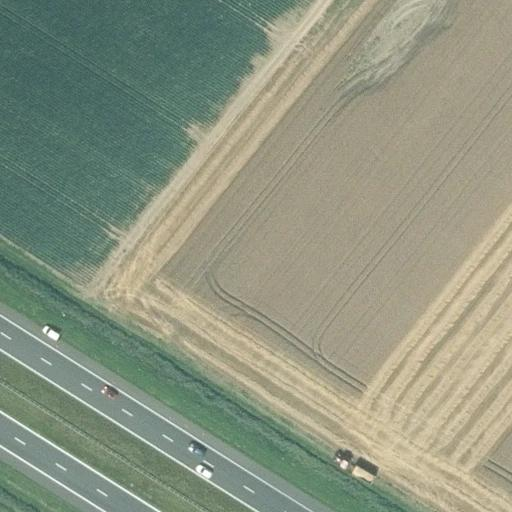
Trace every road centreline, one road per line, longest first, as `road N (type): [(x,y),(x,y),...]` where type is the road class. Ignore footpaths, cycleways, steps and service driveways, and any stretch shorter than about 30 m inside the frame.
road 1 (motorway): [(286,511),(0,329)]
road 2 (motorway): [(0,432),(127,511)]
